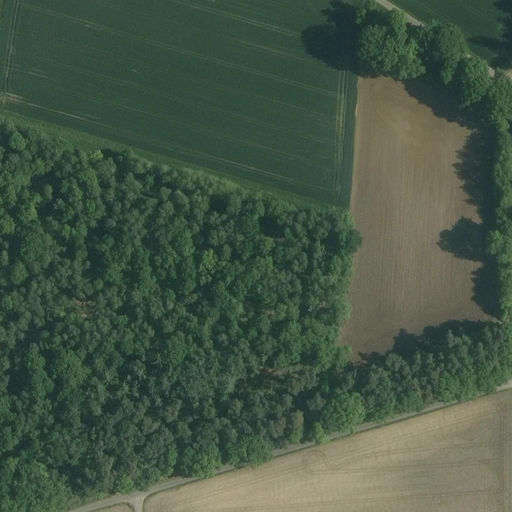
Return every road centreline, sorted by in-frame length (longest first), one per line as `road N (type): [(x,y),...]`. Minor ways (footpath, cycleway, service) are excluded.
road 1 (unclassified): [(84,511),(511,383)]
road 2 (unclassified): [(378,0),(511,87)]
